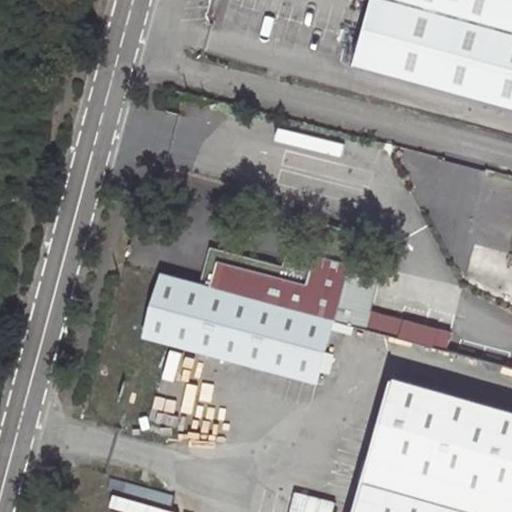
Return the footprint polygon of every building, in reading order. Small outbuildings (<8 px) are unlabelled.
[(511,0),(376,0),(357,74),(511,113),(511,0)] [(335,318),(353,247),(322,240),(308,288),(302,310),(335,318)] [(353,247),(335,318),(337,319),(356,324),(365,326),(369,311),(383,255),(353,247)] [(198,268),(179,263),(176,276),(195,281),(198,268)] [(176,276),(166,273),(147,338),(320,382),(323,369),(328,354),(335,326),(337,319),(335,318),(302,310),(254,297),(195,281),(176,276)] [(254,297),(302,310),(308,288),(260,275),(254,297)] [(369,311),(365,326),(447,348),(451,333),(369,311)] [(337,319),(335,326),(354,331),(356,324),(337,319)] [(323,369),(331,371),(335,356),(328,354),(323,369)] [(370,483),(362,511),(511,511),(511,407),(399,376),(377,459),(370,483)] [(377,459),(369,457),(362,481),(370,483),(377,459)]
